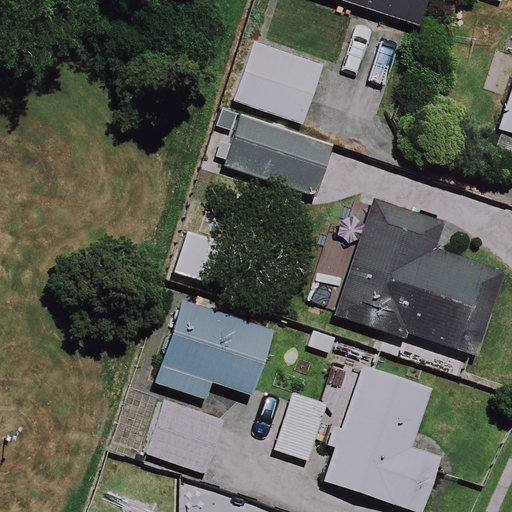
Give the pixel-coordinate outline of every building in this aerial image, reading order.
[(422,0),(318,0),(413,31),(422,0)] [(319,69),(254,45),(232,104),(298,128),(319,69)] [(511,69),(482,164),(511,173),(511,69)] [(330,156),(239,124),(224,168),(314,200),(330,156)] [(442,226),(373,202),(333,316),(402,340),(404,334),(471,358),(501,273),(434,250),(442,226)] [(270,336),(183,305),(155,384),(203,401),(209,384),(248,398),(270,336)] [(324,448),(334,452),(324,484),(410,511),(419,511),(436,461),(407,451),(427,390),(360,369),(341,430),(331,427),(324,448)] [(325,407),(293,397),(275,452),(307,463),(325,407)]
